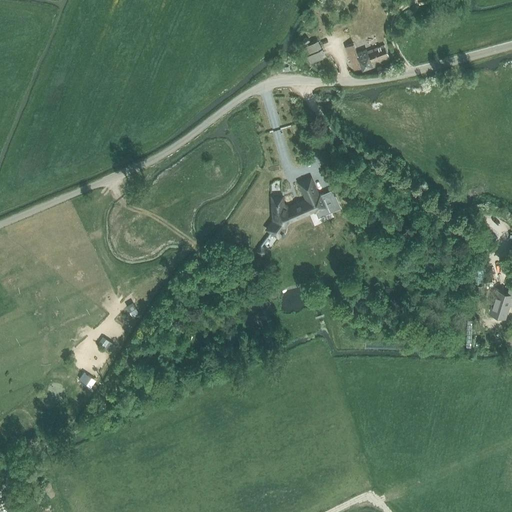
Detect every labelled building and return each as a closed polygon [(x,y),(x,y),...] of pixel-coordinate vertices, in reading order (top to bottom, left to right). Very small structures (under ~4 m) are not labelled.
[(307,37),(301,42),(305,46),(310,41),(307,37)] [(370,61),(388,55),(384,46),(367,52),(366,50),(357,53),(353,43),(345,46),(353,69),(361,67),(362,68),(372,65),(370,61)] [(310,179),(299,184),(306,200),(287,209),(283,205),(283,198),(272,197),(272,221),(268,228),(271,230),(270,231),(277,236),(282,232),(283,231),(284,225),(288,220),(314,210),(314,211),(324,208),(319,195),(317,196),(310,179)] [(261,244),(256,250),(262,254),(267,249),(261,244)] [(483,285),(470,285),(472,304),(484,303),(483,285)] [(507,297),(495,294),(490,316),(505,319),(508,306),(511,306),(511,289),(509,289),(507,297)] [(253,291),(246,300),(260,311),(263,306),(267,302),(257,294),(253,291)] [(98,343),(109,351),(114,344),(103,335),(98,343)]
